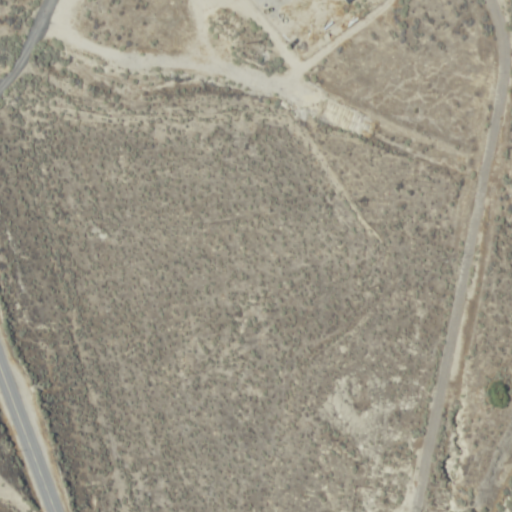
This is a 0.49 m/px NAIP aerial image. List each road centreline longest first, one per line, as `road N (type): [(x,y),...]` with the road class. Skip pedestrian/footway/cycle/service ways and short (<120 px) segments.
road 1 (track): [(414,511),(502,88),(491,0)]
road 2 (residential): [(57,511),(0,334)]
